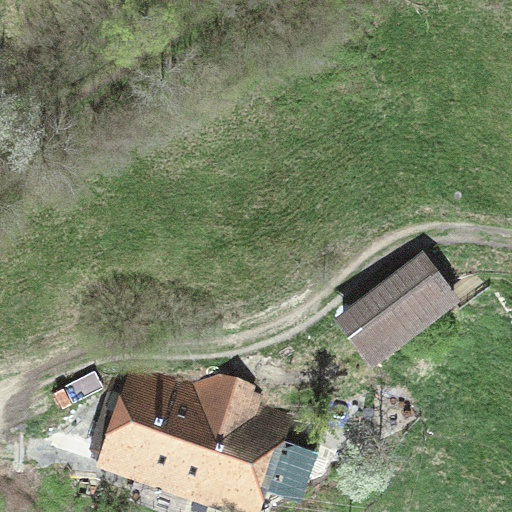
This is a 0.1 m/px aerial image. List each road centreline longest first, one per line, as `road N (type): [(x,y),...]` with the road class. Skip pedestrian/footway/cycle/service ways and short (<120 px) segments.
road 1 (track): [(511,238),(417,236),(264,339),(106,352),(0,411)]
road 2 (track): [(0,165),(229,0)]
